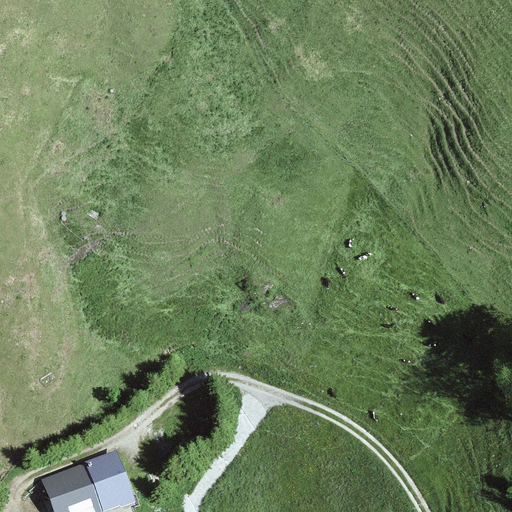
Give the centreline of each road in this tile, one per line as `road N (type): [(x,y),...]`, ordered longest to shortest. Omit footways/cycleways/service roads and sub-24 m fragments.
road 1 (track): [(427,511),(362,439),(217,381),(163,400),(90,451)]
road 2 (track): [(257,394),(187,511)]
